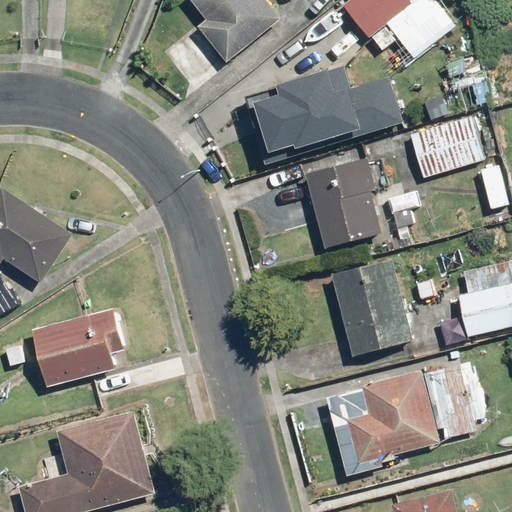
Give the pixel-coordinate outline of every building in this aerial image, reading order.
[(291,15),(279,0),(202,0),(216,16),(205,26),(235,62),(291,15)] [(380,35),(424,0),(353,0),(353,1),(380,35)] [(479,52),(449,62),(459,92),(489,82),(479,52)] [(343,70),(255,94),(273,159),(361,134),(408,122),(395,77),(349,90),(343,70)] [(419,130),(432,174),(490,157),(477,113),(419,130)] [(384,189),(374,154),(314,172),(335,244),(390,227),(379,190),(384,189)] [(511,202),(511,200),(504,162),(485,166),(494,206),(511,202)] [(12,259),(48,281),(82,227),(8,181),(0,193),(0,274),(2,276),(12,259)] [(392,199),(404,229),(421,222),(415,208),(427,203),(421,188),(392,199)] [(401,253),(339,269),(362,354),(424,337),(401,253)] [(511,324),(511,282),(466,293),(475,333),(511,324)] [(55,384),(125,368),(121,350),(133,347),(124,307),(41,326),(55,384)] [(366,462),(450,435),(428,367),(368,386),(375,411),(353,418),(366,462)] [(74,511),(161,490),(141,409),(63,429),(74,473),(28,484),(34,511),(74,511)] [(466,511),(460,486),(399,503),(401,511),(466,511)]
